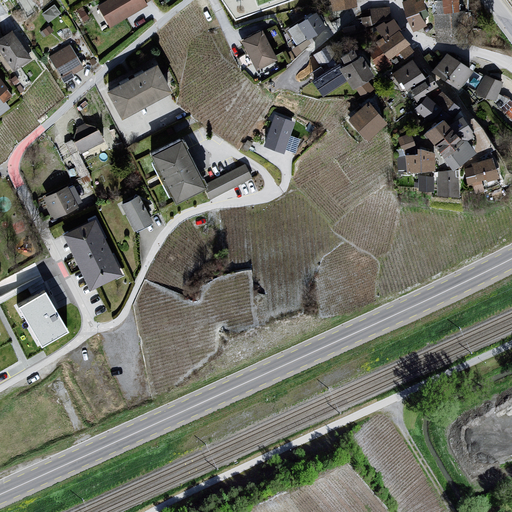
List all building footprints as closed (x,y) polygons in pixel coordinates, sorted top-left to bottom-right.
[(137,0),(106,0),(92,7),(108,30),(142,8),(137,0)] [(351,0),(325,0),(329,12),(353,8),(351,0)] [(406,0),(403,1),(406,16),(413,31),(426,25),(423,18),(429,15),(425,8),(423,0),(420,0),(416,2),(415,0),(406,0)] [(457,0),(433,1),(437,41),(450,41),(450,27),(469,25),(468,11),(458,12),(457,0)] [(386,10),(365,11),(366,17),(358,18),(360,29),(372,26),(386,21),(386,10)] [(312,12),(284,30),(294,47),(323,33),(312,12)] [(386,21),(372,26),(375,39),(369,44),(373,48),(393,32),(388,20),(386,21)] [(0,39),(0,49),(14,69),(30,58),(11,31),(0,39)] [(237,41),(253,72),(271,61),(257,32),(237,41)] [(393,32),(373,48),(384,64),(394,54),(398,61),(410,53),(393,32)] [(70,44),(48,56),(61,79),(83,67),(70,44)] [(327,47),(315,54),(322,67),(335,60),(327,47)] [(373,48),(360,55),(377,76),(386,67),(384,64),(373,48)] [(434,71),(459,88),(472,69),(446,53),(434,71)] [(351,58),(330,68),(343,90),(364,77),(351,58)] [(393,73),(407,91),(411,88),(426,78),(425,78),(411,59),(393,73)] [(107,90),(121,116),(172,89),(158,63),(107,90)] [(327,67),(302,82),(311,94),(335,81),(327,67)] [(426,78),(411,88),(415,95),(413,96),(417,103),(427,96),(425,93),(429,91),(430,92),(438,87),(430,75),(425,78),(426,78)] [(499,83),(480,76),(472,95),(491,103),(499,83)] [(461,109),(438,89),(432,93),(428,97),(427,96),(414,109),(430,122),(438,114),(451,119),(461,109)] [(511,118),(511,98),(510,96),(500,106),(511,118)] [(359,104),(338,120),(357,144),(377,125),(359,104)] [(270,116),(256,147),(276,153),(277,150),(291,155),(297,141),(284,136),(288,123),(270,116)] [(442,119),(422,135),(438,155),(451,170),(476,152),(469,143),(475,133),(462,116),(447,127),(442,119)] [(85,123),(77,127),(73,140),(79,152),(104,140),(97,128),(85,123)] [(177,141),(141,156),(167,205),(200,188),(177,141)] [(395,157),(398,173),(422,173),(423,155),(404,151),(404,156),(395,157)] [(492,158),(471,163),(472,168),(465,169),(468,182),(475,180),(478,193),(486,192),(484,181),(497,178),(492,158)] [(248,179),(241,166),(203,185),(201,190),(207,201),(248,179)] [(448,174),(429,174),(429,180),(426,180),(427,197),(449,199),(448,174)] [(425,180),(410,178),(410,188),(415,193),(426,194),(425,180)] [(67,186),(43,198),(54,219),(78,207),(67,186)] [(121,205),(134,231),(152,222),(139,196),(121,205)] [(96,219),(64,233),(88,288),(121,273),(96,219)] [(45,290),(17,306),(40,347),(68,331),(45,290)]
